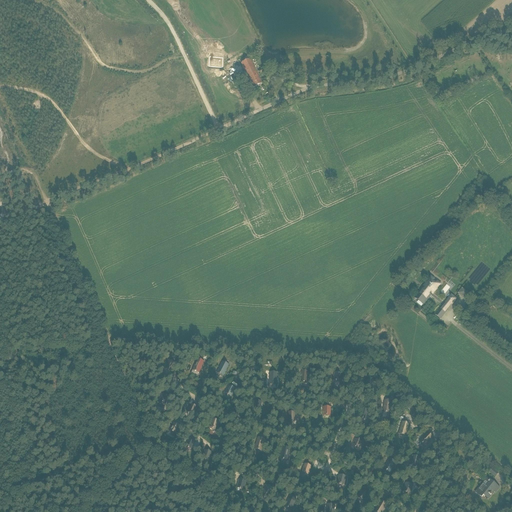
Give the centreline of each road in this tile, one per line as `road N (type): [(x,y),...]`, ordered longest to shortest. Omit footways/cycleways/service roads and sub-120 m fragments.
road 1 (track): [(511,471),(353,356),(107,341)]
road 2 (unclassified): [(218,128),(295,90),(397,73),(511,30)]
road 3 (track): [(49,210),(147,444)]
road 4 (track): [(218,128),(49,210)]
road 5 (track): [(0,498),(147,444)]
